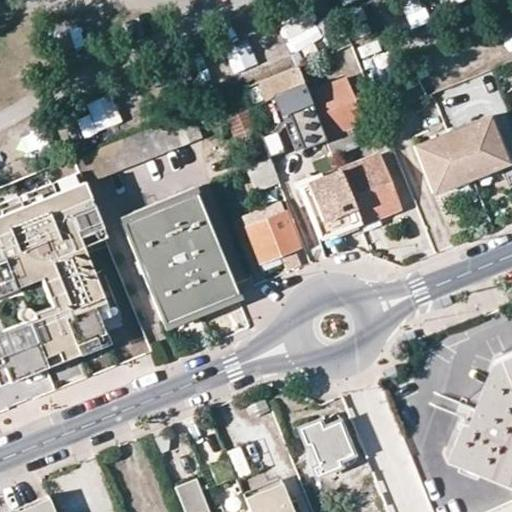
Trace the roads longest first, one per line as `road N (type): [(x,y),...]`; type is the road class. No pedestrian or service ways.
road 1 (tertiary): [(0,463),(296,345)]
road 2 (tertiary): [(372,313),(511,256)]
road 3 (tertiary): [(372,313),(357,292),(318,288),(296,309),(296,345)]
road 4 (tertiary): [(296,345),(324,368),(353,364),(373,340),(372,313)]
